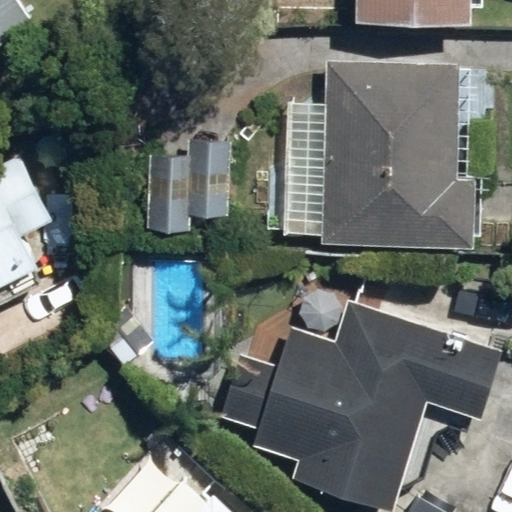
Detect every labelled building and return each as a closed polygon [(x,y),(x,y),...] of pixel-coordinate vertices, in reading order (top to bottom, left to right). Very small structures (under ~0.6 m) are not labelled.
[(16,0),(0,0),(0,44),(32,22),(16,0)] [(474,0),(355,0),(355,18),(474,22),(474,0)] [(285,240),(325,240),(479,245),(482,173),(459,173),(462,59),(328,55),(327,101),(287,100),(285,240)] [(196,213),(232,214),(235,136),(211,135),(213,71),(150,69),(144,223),(195,225),(196,213)] [(0,280),(39,259),(22,229),(55,211),(17,143),(0,152),(0,280)] [(259,357),(239,420),(256,425),(250,445),(299,461),(294,477),(394,508),(429,397),(479,413),(501,343),(351,296),(338,338),(295,324),(282,365),(259,357)] [(240,511),(214,489),(210,493),(186,472),(151,511),(240,511)] [(448,511),(417,494),(406,511),(448,511)]
